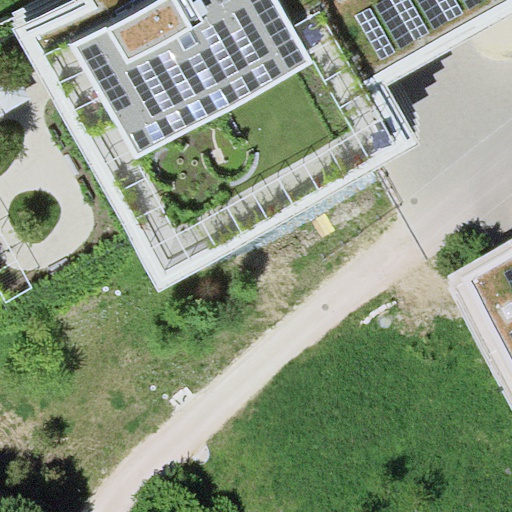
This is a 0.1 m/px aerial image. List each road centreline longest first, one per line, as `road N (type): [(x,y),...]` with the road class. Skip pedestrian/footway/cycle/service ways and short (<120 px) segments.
road 1 (residential): [(511,145),(261,356),(112,511)]
road 2 (unknown): [(380,0),(274,93)]
